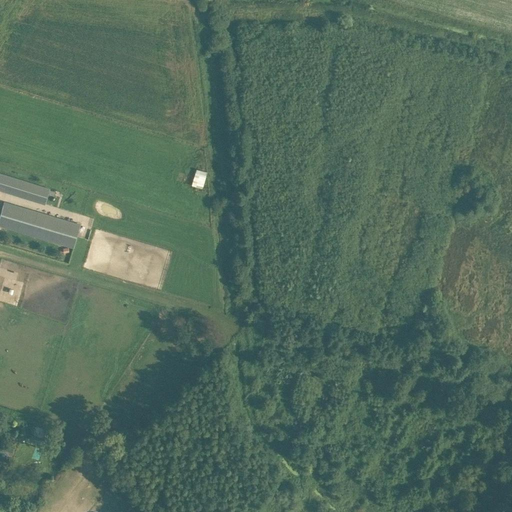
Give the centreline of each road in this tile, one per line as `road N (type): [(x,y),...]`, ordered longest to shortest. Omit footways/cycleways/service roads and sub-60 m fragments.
road 1 (track): [(227,6),(352,13),(511,55)]
road 2 (track): [(0,252),(246,327)]
